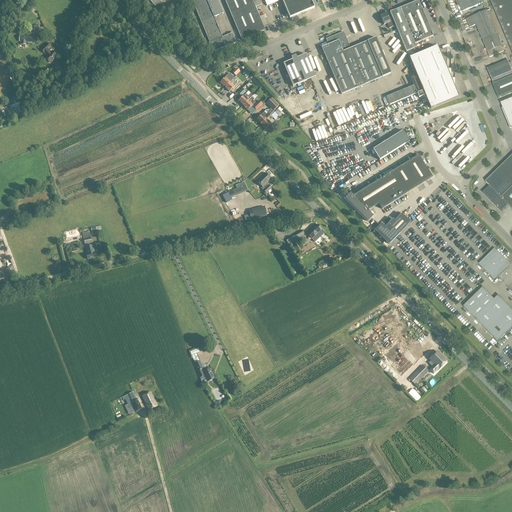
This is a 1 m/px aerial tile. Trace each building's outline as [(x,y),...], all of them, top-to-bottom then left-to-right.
[(222,37),(214,17),(223,13),(217,0),(157,0),(160,5),(170,0),(191,0),(210,43),(209,43),(213,52),(236,42),(232,33),(222,37)] [(255,7),(262,5),(259,0),(224,0),(242,40),(265,31),(255,7)] [(281,0),(290,18),(314,8),(310,0),(281,0)] [(481,0),(456,0),(462,12),(483,3),(481,0)] [(511,0),(490,0),(511,51),(511,0)] [(415,44),(433,36),(418,1),(390,12),(406,52),(416,48),(415,44)] [(487,11),(466,19),(470,27),(476,25),(489,58),(504,52),(487,11)] [(386,14),(380,16),(384,25),(387,23),(389,28),(395,26),(392,19),(389,20),(386,14)] [(350,49),(343,32),(325,39),(328,45),(321,48),(341,95),(391,74),(376,38),(350,49)] [(51,52),(48,49),(51,47),(48,44),(41,50),(47,56),(45,58),(50,63),(57,57),(52,52),(51,52)] [(419,98),(425,96),(431,109),(459,97),(455,88),(455,79),(451,79),(451,69),(447,69),(437,46),(409,58),(420,83),(386,97),(390,105),(417,94),(419,98)] [(315,77),(306,54),(296,58),(295,56),(291,57),(292,60),(283,64),(293,87),(315,77)] [(494,84),(492,85),(498,99),(511,92),(511,71),(508,61),(487,69),(494,84)] [(220,83),(224,87),(230,82),(225,78),(220,83)] [(229,92),(234,87),(230,82),(224,87),(229,92)] [(244,96),(238,101),(243,106),(248,101),(250,99),(252,97),(253,96),(251,94),(248,97),(246,94),(244,96)] [(511,98),(500,103),(510,129),(511,128),(511,98)] [(274,111),(279,106),(272,99),(267,104),(274,111)] [(247,111),(253,105),(248,101),(243,106),(247,111)] [(259,101),(253,107),(257,111),(263,105),(259,101)] [(15,105),(19,114),(25,111),(22,102),(15,105)] [(274,113),(277,116),(283,110),(280,107),(274,113)] [(264,113),(256,120),(261,125),(266,119),(268,117),(270,115),(268,113),(266,115),(264,113)] [(265,129),(271,124),(266,119),(261,125),(265,129)] [(410,141),(403,131),(373,150),(380,160),(410,141)] [(501,198),(511,187),(511,155),(485,182),(490,187),(483,194),(492,203),(499,196),(501,198)] [(418,156),(354,196),(351,193),(347,197),(345,199),(347,200),(366,220),(368,222),(369,220),(373,216),(368,211),(379,204),(382,209),(427,181),(432,178),(430,174),(429,172),(428,170),(418,156)] [(257,181),(263,188),(263,187),(265,189),(263,191),(266,193),(272,188),(269,185),(268,185),(267,183),(271,179),(265,173),(257,181)] [(233,190),(234,194),(242,191),(241,189),(245,188),(244,185),(240,187),(233,190)] [(511,209),(511,187),(501,198),(499,196),(492,203),(501,212),(508,205),(511,209)] [(254,219),(266,216),(264,207),(252,210),(254,219)] [(384,227),(381,224),(378,227),(376,230),(389,244),(410,223),(401,214),(395,221),(393,219),(384,227)] [(307,234),(312,239),(322,230),(317,225),(307,234)] [(92,231),(94,241),(100,239),(98,230),(92,231)] [(306,237),(302,230),(295,234),(299,241),(306,237)] [(85,244),(92,243),(89,232),(82,233),(85,244)] [(95,252),(94,252),(93,246),(86,247),(87,254),(86,254),(87,260),(96,258),(95,252)] [(506,264),(503,261),(504,260),(494,251),(480,264),(494,278),(504,269),(503,268),(506,266),(506,264)] [(295,274),(301,271),(298,263),(292,266),(295,274)] [(8,277),(15,275),(11,266),(5,269),(8,277)] [(483,288),(463,307),(498,342),(511,327),(511,310),(498,296),(494,300),(483,288)] [(431,361),(429,363),(433,367),(429,370),(433,374),(439,369),(447,361),(437,351),(429,359),(431,361)] [(397,368),(400,372),(413,359),(409,356),(397,368)] [(194,364),(197,371),(200,378),(203,376),(205,379),(206,379),(208,382),(214,379),(210,370),(205,372),(200,361),(194,364)] [(416,372),(409,379),(415,385),(416,384),(423,377),(428,371),(426,370),(422,366),(416,372)] [(146,385),(149,391),(151,389),(149,385),(151,384),(152,387),(156,385),(151,375),(148,377),(151,383),(149,384),(146,385)] [(158,407),(150,392),(142,397),(149,411),(158,407)] [(129,398),(125,400),(132,414),(136,412),(141,409),(136,399),(134,395),(129,398)]
